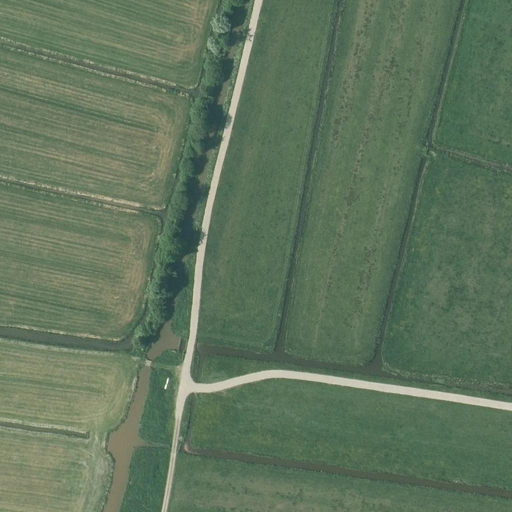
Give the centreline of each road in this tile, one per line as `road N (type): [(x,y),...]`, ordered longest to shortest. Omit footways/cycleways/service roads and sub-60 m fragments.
road 1 (track): [(261,0),(204,232),(184,380),(193,390),(224,389),(268,373),(297,373),(511,405)]
road 2 (track): [(184,380),(165,511)]
